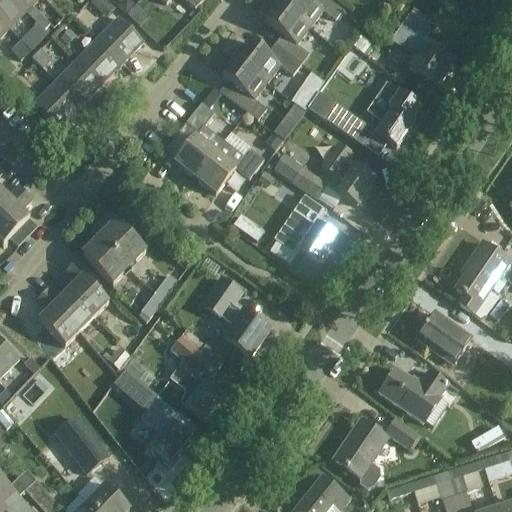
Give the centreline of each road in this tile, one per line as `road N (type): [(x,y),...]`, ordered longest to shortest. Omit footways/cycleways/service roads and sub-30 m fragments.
road 1 (tertiary): [(210,511),(511,88)]
road 2 (residential): [(103,170),(236,0)]
road 3 (residential): [(206,245),(103,170)]
